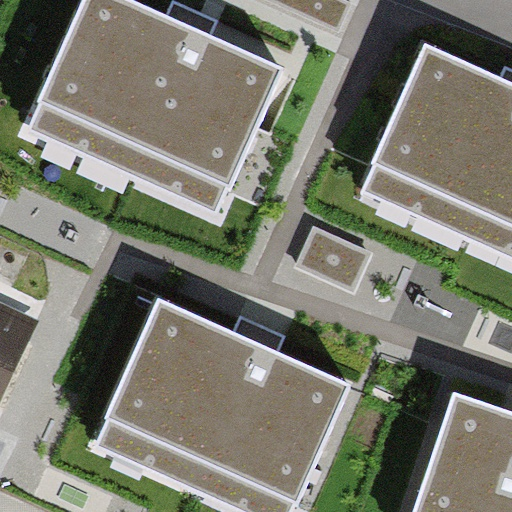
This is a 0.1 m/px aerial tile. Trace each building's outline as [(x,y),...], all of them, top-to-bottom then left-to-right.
[(277,70),(118,0),(90,0),(30,136),(212,217),(277,70)] [(349,2),(344,0),(270,0),(337,29),(349,2)] [(511,88),(428,50),(362,197),(511,264),(511,88)] [(367,252),(314,231),(296,274),(349,296),(367,252)] [(285,511),(344,382),(162,301),(97,448),(240,511),(285,511)] [(0,398),(36,325),(0,307),(0,398)] [(511,511),(511,415),(459,398),(419,511),(511,511)]
